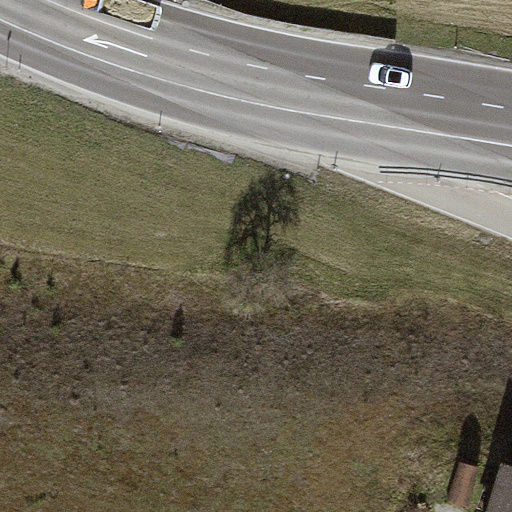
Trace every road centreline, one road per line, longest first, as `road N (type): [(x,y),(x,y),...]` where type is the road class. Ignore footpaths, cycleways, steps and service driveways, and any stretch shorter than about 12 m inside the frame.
road 1 (primary): [(511,128),(194,70),(3,0)]
road 2 (primary): [(511,199),(40,0)]
